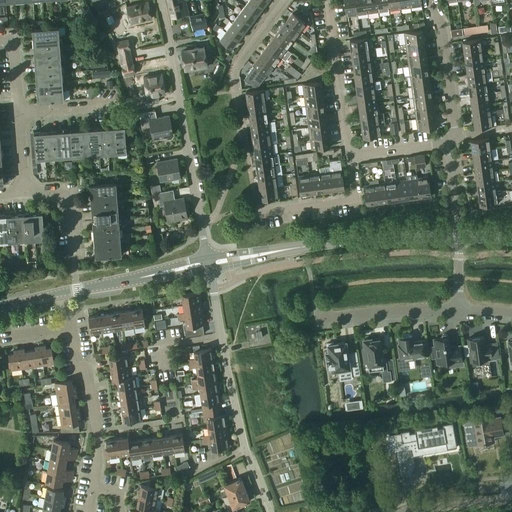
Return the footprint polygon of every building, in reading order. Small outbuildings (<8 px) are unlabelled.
[(185,0),(166,0),(172,18),(181,16),(181,17),(186,16),(187,20),(190,19),(192,30),(208,27),(204,13),(190,16),(185,0)] [(256,16),(262,8),(252,0),(249,0),(244,7),(256,16)] [(357,15),(354,0),(343,0),(346,16),(357,15)] [(368,13),(365,0),(354,0),(357,15),(368,13)] [(378,12),(376,0),(365,0),(368,13),(378,12)] [(389,10),(387,0),(376,0),(378,12),(389,10)] [(400,9),(398,0),(387,0),(389,10),(400,9)] [(411,7),(409,0),(398,0),(400,9),(411,7)] [(142,3),(126,7),(130,23),(152,18),(150,8),(144,10),(142,3)] [(250,24),(256,16),(244,7),(238,15),(250,24)] [(299,11),(296,15),(292,12),(286,21),(300,32),(307,23),(309,20),(308,16),(301,11),(299,11)] [(244,33),(250,24),(238,15),(232,24),(244,33)] [(300,32),(286,21),(279,30),(294,41),(300,32)] [(237,41),(244,33),(232,24),(225,32),(237,41)] [(58,27),(32,29),(32,39),(56,37),(56,28),(58,28),(58,27)] [(463,35),(462,29),(462,28),(450,30),(451,37),(463,35)] [(287,50),(294,41),(279,30),(273,38),(287,50)] [(424,41),(422,30),(404,33),(405,44),(424,41)] [(237,41),(225,32),(220,39),(232,49),(237,41)] [(57,46),(56,37),(32,39),(33,48),(57,46)] [(287,50),(273,38),(266,47),(281,58),(285,61),(292,53),(287,50)] [(369,49),(368,38),(349,40),(351,51),(369,49)] [(462,42),(464,52),(482,50),(481,39),(462,42)] [(132,64),(129,50),(130,50),(128,40),(116,42),(122,66),(132,64)] [(425,52),(424,41),(405,44),(407,54),(425,52)] [(58,55),(57,46),(33,48),(34,57),(58,55)] [(181,51),(184,70),(207,67),(204,47),(181,51)] [(281,58),(266,47),(260,56),(274,67),(277,69),(279,67),(276,65),(281,58)] [(371,59),(369,49),(351,51),(352,62),(371,59)] [(484,61),(482,50),(464,52),(465,63),(484,61)] [(427,63),(425,52),(407,54),(408,65),(427,63)] [(59,64),(58,55),(34,57),(34,66),(59,64)] [(268,76),(274,67),(260,56),(253,64),(254,66),(260,70),(268,76)] [(372,70),(371,59),(352,62),(354,72),(354,73),(372,70)] [(485,71),(484,61),(465,63),(467,74),(485,71)] [(93,78),(112,78),(111,68),(107,68),(107,62),(92,62),(93,78)] [(133,63),(132,64),(122,66),(124,76),(136,74),(133,63)] [(428,73),(427,63),(408,65),(410,76),(428,73)] [(59,73),(59,64),(34,66),(35,75),(59,73)] [(250,84),(260,70),(254,66),(244,80),(250,84)] [(374,81),(372,70),(354,73),(355,84),(374,81)] [(487,82),(485,71),(467,74),(468,85),(487,82)] [(60,82),(59,73),(35,75),(36,84),(60,82)] [(411,87),(430,84),(428,73),(410,76),(411,87)] [(165,94),(162,74),(143,77),(147,97),(165,94)] [(375,92),(374,81),(355,84),(357,94),(375,92)] [(61,91),(60,82),(36,84),(36,92),(61,91)] [(322,93),(321,82),(302,84),(304,95),(322,93)] [(470,96),(488,93),(487,82),(468,85),(470,96)] [(431,95),(430,84),(411,87),(413,98),(431,95)] [(92,97),(98,90),(97,87),(87,88),(88,97),(92,97)] [(247,103),(266,100),(264,89),(246,92),(247,103)] [(61,99),(61,91),(36,92),(37,102),(64,100),(64,99),(61,99)] [(377,103),(375,92),(357,94),(358,105),(377,103)] [(324,103),(322,93),(304,95),(305,106),(324,103)] [(490,104),(488,93),(470,96),(471,106),(490,104)] [(433,106),(431,95),(413,98),(414,108),(433,106)] [(267,111),(266,100),(247,103),(249,114),(267,111)] [(325,114),(324,103),(305,106),(307,117),(325,114)] [(378,113),(377,103),(358,105),(360,116),(378,113)] [(491,114),(490,104),(471,106),(473,117),(491,114)] [(434,116),(433,106),(414,108),(416,119),(434,116)] [(155,110),(139,113),(141,125),(150,123),(153,139),(173,135),(169,116),(156,118),(155,110)] [(269,122),(267,111),(249,114),(250,124),(269,122)] [(383,113),(378,113),(360,116),(361,126),(380,124),(385,123),(383,113)] [(327,125),(325,114),(307,117),(308,127),(327,125)] [(493,126),(491,114),(473,117),(474,128),(493,126)] [(436,128),(434,116),(416,119),(418,130),(436,128)] [(276,121),(269,122),(250,124),(252,135),(270,133),(277,132),(276,121)] [(398,133),(397,122),(389,123),(390,128),(389,128),(388,130),(389,133),(390,134),(398,133)] [(382,135),(380,124),(361,126),(363,138),(382,135)] [(124,125),(115,126),(117,150),(126,150),(126,152),(127,152),(124,125)] [(328,135),(327,125),(308,127),(310,138),(328,135)] [(117,150),(115,126),(106,127),(108,151),(117,150)] [(99,152),(97,127),(88,128),(90,152),(99,152)] [(108,151),(106,127),(97,127),(99,152),(108,151)] [(90,152),(88,128),(79,129),(81,153),(90,152)] [(81,153),(79,129),(70,130),(72,154),(81,153)] [(63,155),(61,130),(52,131),(54,155),(63,155)] [(72,154),(70,130),(61,130),(63,155),(72,154)] [(54,155),(52,131),(43,132),(45,156),(54,155)] [(45,156),(43,132),(34,132),(36,159),(37,159),(37,157),(45,156)] [(272,144),(270,133),(252,135),(253,146),(272,144)] [(330,147),(328,135),(310,138),(311,149),(330,147)] [(491,149),(489,138),(471,141),(472,152),(491,149)] [(273,154),(272,144),(253,146),(255,157),(273,154)] [(492,160),(491,149),(472,152),(474,162),(492,160)] [(278,154),(273,154),(255,157),(256,168),(275,165),(280,164),(278,154)] [(426,166),(424,155),(414,156),(416,168),(426,166)] [(177,158),(157,162),(160,182),(180,178),(177,158)] [(344,189),(340,160),(329,161),(330,167),(330,172),(333,190),(344,189)] [(494,171),(492,160),(474,162),(475,173),(494,171)] [(276,176),(275,165),(256,168),(258,178),(276,176)] [(333,190),(330,172),(330,167),(319,168),(320,173),(322,192),(333,190)] [(495,181),(494,171),(475,173),(477,184),(495,181)] [(322,192),(320,173),(309,175),(312,193),(322,192)] [(312,193),(309,175),(298,176),(300,195),(312,193)] [(278,186),(276,176),(258,178),(259,189),(278,186)] [(428,177),(417,178),(420,197),(431,195),(428,177)] [(420,197),(417,178),(406,180),(409,198),(420,197)] [(409,198),(406,180),(396,181),(398,200),(409,198)] [(398,200),(396,181),(385,183),(387,201),(398,200)] [(497,192),(495,181),(477,184),(478,194),(497,192)] [(116,182),(89,184),(90,194),(114,192),(113,183),(116,183),(116,182)] [(387,201),(385,183),(374,184),(377,203),(387,201)] [(377,203),(374,184),(363,186),(366,204),(377,203)] [(279,198),(278,186),(259,189),(261,200),(279,198)] [(175,199),(173,190),(157,192),(160,206),(165,205),(167,221),(187,218),(184,198),(175,199)] [(500,191),(497,192),(478,194),(480,206),(498,203),(497,194),(501,194),(500,191)] [(115,201),(114,192),(90,194),(91,203),(115,201)] [(116,210),(115,201),(91,203),(91,212),(116,210)] [(116,219),(116,210),(91,212),(92,221),(116,219)] [(42,212),(33,213),(35,237),(43,236),(43,239),(44,239),(42,212)] [(35,237),(33,213),(24,214),(26,238),(35,237)] [(17,238),(15,214),(6,215),(8,239),(17,238)] [(26,238),(24,214),(15,214),(17,238),(26,238)] [(117,228),(116,219),(92,221),(93,230),(117,228)] [(118,237),(117,228),(93,230),(93,239),(118,237)] [(118,246),(118,237),(93,239),(94,248),(118,246)] [(119,254),(118,246),(94,248),(95,257),(122,255),(121,254),(119,254)] [(201,303),(199,292),(181,294),(181,295),(175,295),(175,299),(182,298),(183,305),(201,303)] [(202,313),(201,303),(183,305),(184,312),(177,313),(178,317),(202,313)] [(142,308),(131,310),(134,328),(145,326),(142,308)] [(134,328),(131,310),(121,312),(124,330),(134,328)] [(124,330),(121,312),(110,313),(113,331),(124,330)] [(113,331),(110,313),(99,315),(102,333),(113,331)] [(204,324),(202,313),(178,317),(178,321),(185,320),(186,327),(184,327),(185,336),(204,334),(203,325),(204,324)] [(102,333),(99,315),(88,317),(91,335),(102,333)] [(440,338),(434,339),(435,347),(432,348),(433,357),(437,357),(438,364),(462,360),(460,347),(453,348),(453,347),(449,347),(447,336),(446,334),(445,334),(443,334),(442,335),(441,337),(440,338)] [(398,345),(400,359),(428,356),(426,341),(413,342),(412,336),(398,338),(399,344),(398,345)] [(497,343),(489,344),(489,345),(485,346),(484,336),(468,338),(471,361),(487,359),(486,357),(490,356),(491,359),(499,357),(497,343)] [(367,363),(369,371),(386,369),(386,372),(389,371),(391,380),(396,379),(393,358),(386,359),(385,358),(384,358),(383,351),(380,351),(379,348),(381,348),(379,339),(371,340),(371,339),(363,340),(365,349),(363,349),(365,363),(367,363)] [(326,344),(327,347),(328,347),(329,352),(326,352),(326,358),(326,362),(327,361),(328,367),(328,371),(337,369),(337,370),(339,370),(341,379),(351,378),(350,375),(356,374),(355,367),(357,367),(355,353),(344,355),(344,351),(347,350),(346,342),(334,344),(333,343),(326,344)] [(54,364),(52,347),(46,348),(45,345),(40,346),(43,365),(54,364)] [(43,365),(40,346),(35,347),(35,349),(30,350),(32,367),(43,365)] [(32,367),(30,350),(25,351),(24,348),(19,349),(22,369),(32,367)] [(211,348),(193,351),(195,359),(188,360),(189,363),(213,359),(211,348)] [(22,369),(19,349),(13,350),(14,353),(8,354),(10,371),(22,369)] [(110,369),(129,366),(127,355),(109,358),(110,369)] [(215,370),(213,359),(189,363),(189,367),(196,366),(197,373),(215,370)] [(430,373),(429,365),(421,366),(422,374),(430,373)] [(130,377),(129,366),(110,369),(112,380),(117,379),(130,377)] [(497,366),(491,367),(493,377),(499,375),(497,366)] [(216,381),(215,370),(197,373),(198,380),(191,381),(192,385),(216,381)] [(135,376),(130,377),(117,379),(118,390),(136,387),(135,376)] [(71,380),(54,383),(56,394),(76,391),(75,386),(72,386),(71,380)] [(218,391),(216,381),(192,385),(192,388),(199,387),(200,394),(218,391)] [(138,398),(136,387),(118,390),(120,400),(138,398)] [(77,396),(76,391),(56,394),(58,405),(75,402),(74,397),(77,396)] [(220,403),(218,391),(200,394),(203,411),(218,409),(217,403),(220,403)] [(140,408),(138,398),(120,400),(122,411),(140,408)] [(76,407),(75,402),(58,405),(59,415),(79,412),(79,407),(76,407)] [(142,419),(140,408),(122,411),(124,422),(142,419)] [(219,415),(218,409),(203,411),(204,422),(207,422),(208,428),(226,425),(224,414),(219,415)] [(80,418),(79,412),(59,415),(61,426),(78,424),(77,418),(80,418)] [(490,418),(489,417),(472,420),(477,444),(493,441),(493,438),(504,436),(501,416),(490,418)] [(227,436),(226,425),(208,428),(209,435),(202,436),(203,440),(227,436)] [(409,432),(400,434),(403,442),(416,440),(417,448),(446,443),(448,450),(456,449),(452,425),(443,426),(444,429),(437,431),(436,427),(416,431),(416,434),(409,435),(409,432)] [(182,433),(171,435),(174,453),(185,451),(182,433)] [(174,453),(171,435),(160,437),(163,455),(174,453)] [(229,447),(227,436),(203,440),(203,443),(210,442),(211,450),(229,447)] [(128,437),(117,439),(120,457),(130,455),(128,442),(128,437)] [(163,455),(160,437),(150,438),(152,456),(163,455)] [(152,456),(150,438),(139,440),(142,458),(152,456)] [(70,442),(53,439),(51,450),(76,455),(77,449),(69,448),(70,442)] [(120,457),(117,439),(106,441),(109,458),(120,457)] [(139,440),(128,442),(130,455),(131,460),(142,458),(139,440)] [(76,455),(51,450),(49,461),(66,464),(67,458),(75,460),(76,455)] [(411,450),(395,453),(400,479),(411,478),(414,465),(411,450)] [(65,469),(66,464),(49,461),(47,471),(73,476),(74,471),(65,469)] [(214,469),(197,476),(200,483),(217,475),(214,469)] [(72,481),(73,476),(47,471),(45,482),(62,485),(63,480),(72,481)] [(246,490),(241,477),(224,484),(228,496),(246,490)] [(502,496),(502,479),(481,480),(481,496),(502,496)] [(158,488),(141,485),(139,495),(156,499),(158,488)] [(63,489),(47,486),(44,497),(64,501),(65,496),(62,495),(63,489)] [(250,501),(246,490),(228,496),(232,507),(250,501)] [(154,509),(156,499),(139,495),(136,507),(141,507),(154,509)] [(63,506),(64,501),(44,497),(43,508),(59,511),(60,506),(63,506)]
